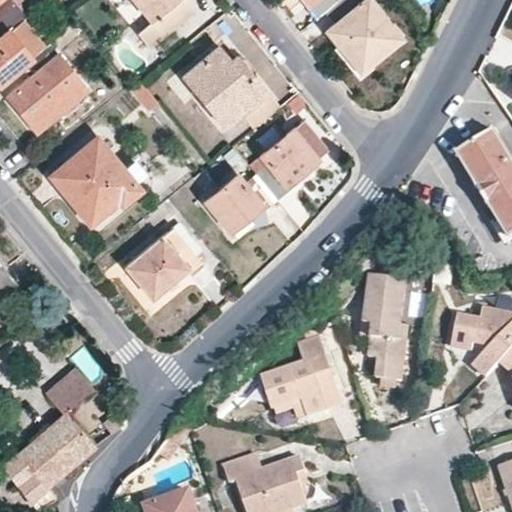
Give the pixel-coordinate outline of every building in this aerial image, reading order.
[(0,0),(0,16),(15,4),(12,0),(0,0)] [(133,0),(162,35),(191,11),(183,0),(133,0)] [(300,0),(314,19),(323,13),(336,0),(300,0)] [(399,38),(395,32),(369,0),(336,0),(323,13),(333,24),(325,30),(358,72),(399,38)] [(15,4),(0,16),(0,81),(19,66),(43,45),(21,19),(25,16),(15,4)] [(19,66),(30,77),(7,96),(20,112),(26,106),(42,126),(86,90),(47,42),(43,45),(19,66)] [(278,108),(240,61),(234,66),(217,45),(181,76),(222,125),(240,111),(254,127),(278,108)] [(36,131),(42,126),(26,106),(20,112),(36,131)] [(327,150),(303,120),(260,154),(267,164),(255,174),(275,199),(288,189),(284,184),(297,174),(327,150)] [(509,237),(511,235),(511,160),(493,130),(456,152),(509,237)] [(55,169),(69,187),(63,192),(87,222),(93,217),(116,199),(121,204),(138,190),(133,183),(122,169),(95,137),(55,169)] [(133,183),(144,174),(133,160),(122,169),(133,183)] [(55,169),(48,175),(63,192),(69,187),(55,169)] [(275,199),(255,174),(243,184),(235,175),(205,200),(228,229),(247,215),(259,204),(263,209),(275,199)] [(301,178),(297,174),(284,184),(288,189),(301,178)] [(247,215),(251,219),(263,209),(259,204),(247,215)] [(123,265),(149,296),(184,269),(188,274),(202,262),(171,226),(123,265)] [(407,325),(399,324),(402,304),(405,277),(403,277),(403,264),(381,262),(380,275),(369,274),(360,336),(369,337),(367,357),(377,359),(375,378),(380,378),(395,380),(400,380),(407,325)] [(0,293),(14,282),(0,264),(0,293)] [(471,349),(472,341),(484,342),(488,346),(472,363),(485,376),(500,360),(511,346),(511,311),(482,306),(480,318),(457,314),(450,346),(471,349)] [(298,342),(304,361),(261,376),(271,409),(274,408),(300,398),(305,413),(306,416),(342,404),(319,336),(298,342)] [(511,346),(500,360),(511,370),(511,346)] [(71,362),(41,389),(60,408),(87,382),(71,362)] [(394,387),(395,380),(380,378),(379,386),(394,387)] [(274,408),(276,414),(292,409),(295,417),(305,413),(300,398),(274,408)] [(56,497),(48,483),(95,444),(86,435),(66,414),(60,408),(59,409),(49,420),(2,464),(36,508),(56,497)] [(190,430),(185,411),(157,451),(168,459),(190,430)] [(86,435),(95,444),(123,423),(119,417),(114,413),(86,435)] [(306,472),(300,456),(262,470),(256,455),(223,465),(229,482),(236,480),(246,511),(280,511),(307,503),(301,486),(298,475),(306,472)] [(511,460),(499,465),(511,505),(511,460)] [(306,472),(298,475),(301,486),(309,482),(306,472)] [(195,511),(188,491),(147,505),(149,511),(195,511)]
